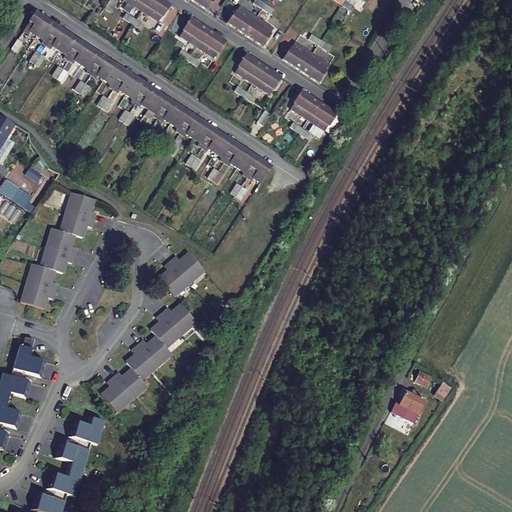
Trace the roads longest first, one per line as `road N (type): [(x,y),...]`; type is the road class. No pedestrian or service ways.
road 1 (residential): [(67,369),(89,367),(132,309),(149,240),(118,224),(58,341)]
road 2 (residential): [(34,0),(303,177)]
road 3 (residential): [(176,0),(318,94),(343,95)]
road 4 (residential): [(335,511),(398,379)]
road 5 (residential): [(0,486),(21,466),(67,369)]
